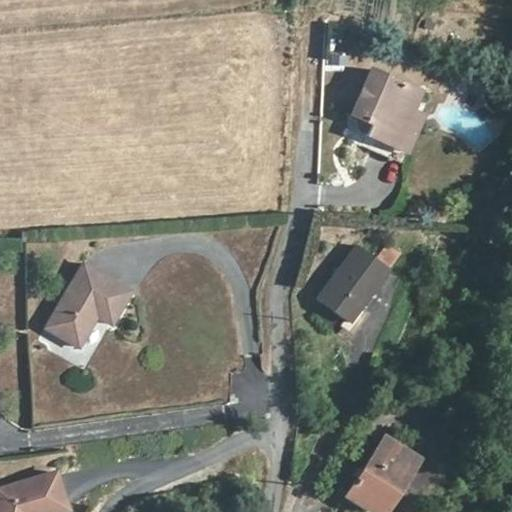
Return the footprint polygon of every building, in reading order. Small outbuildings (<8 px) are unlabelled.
[(418,93),(369,70),(350,115),(363,121),(370,124),(365,136),(394,148),(410,112),(418,93)] [(394,148),(365,136),(360,147),(370,151),(401,163),(421,116),(410,112),(394,148)] [(358,132),(365,136),(370,124),(363,121),(358,132)] [(386,270),(355,246),(314,301),(338,318),(346,324),(359,306),(386,270)] [(128,292),(82,265),(44,327),(77,347),(95,316),(110,324),(128,292)] [(338,318),(314,301),(311,304),(310,319),(328,333),(338,318)] [(365,310),(359,306),(346,324),(350,328),(365,310)] [(415,445),(394,432),(387,441),(384,439),(348,494),(376,511),(381,511),(415,460),(409,455),(415,445)] [(59,511),(64,511),(52,473),(0,489),(0,511),(59,511)]
